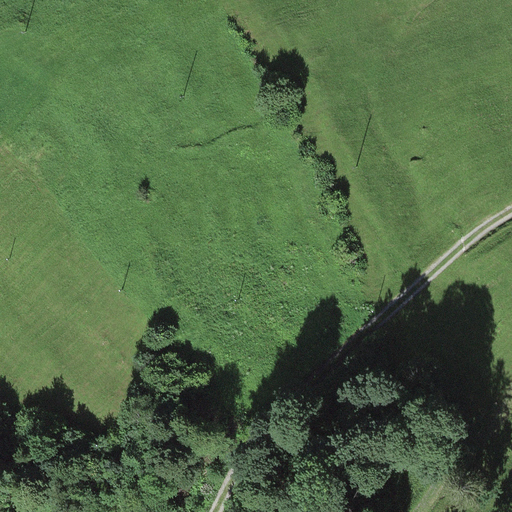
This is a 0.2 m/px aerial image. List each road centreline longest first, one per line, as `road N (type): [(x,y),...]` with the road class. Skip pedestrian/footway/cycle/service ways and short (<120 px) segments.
road 1 (track): [(216,511),(267,430),(328,367),(480,228),(511,209)]
road 2 (track): [(416,511),(511,400)]
